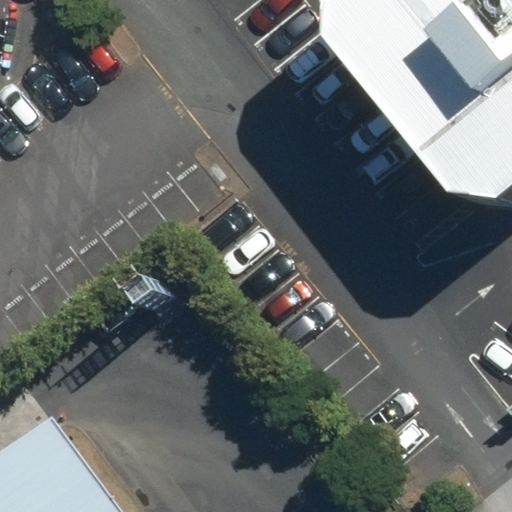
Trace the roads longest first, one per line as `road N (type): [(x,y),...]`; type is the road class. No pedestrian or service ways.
road 1 (unknown): [(135,0),(0,131)]
road 2 (unknown): [(511,197),(405,286)]
